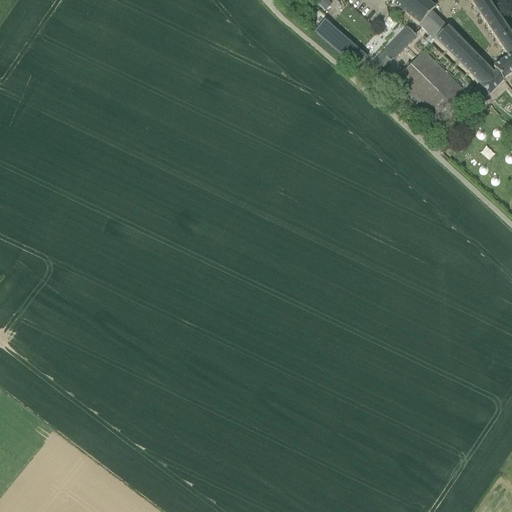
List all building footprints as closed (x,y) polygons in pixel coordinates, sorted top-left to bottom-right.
[(326,0),(318,0),(317,2),(326,10),(331,4),(326,0)] [(489,95),(500,84),(494,76),(446,28),(447,28),(431,13),(434,9),(423,0),(396,0),(393,5),(420,25),(418,26),(434,40),(435,39),(479,85),(474,89),(470,92),(481,102),(485,99),(489,95)] [(469,0),(508,58),(493,68),(501,80),(502,82),(504,81),(503,80),(511,73),(511,38),(487,1),(485,0),(469,0)] [(315,31),(356,71),(366,60),(331,27),(333,25),(327,19),(315,31)] [(370,81),(415,36),(407,28),(388,47),(362,74),(370,81)] [(396,80),(435,117),(462,89),(423,52),(396,80)] [(420,121),(426,115),(420,109),(414,115),(420,121)] [(484,129),(479,130),(477,133),(477,136),(479,139),(484,139),(487,136),(487,132),(484,129)] [(501,130),(496,130),(494,134),(493,137),(496,140),(500,140),(503,137),(504,133),(501,130)] [(511,157),(511,156),(506,157),(503,160),(503,163),(506,166),(510,166),(511,164),(511,157)] [(485,167),(481,167),(478,170),(478,173),(481,176),(485,176),(488,173),(488,169),(485,167)] [(497,179),(492,179),(489,182),(489,185),(492,188),(496,189),(499,186),(499,182),(497,179)]
